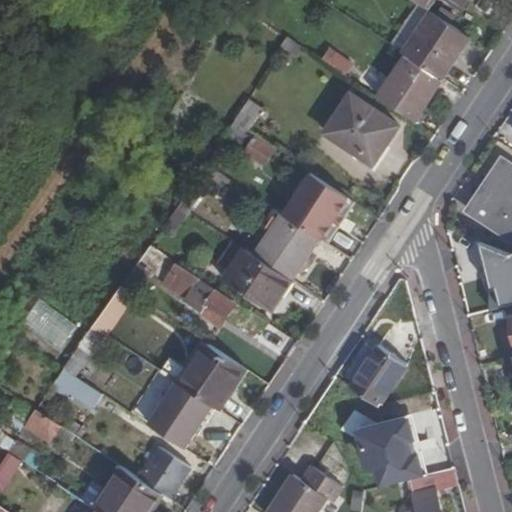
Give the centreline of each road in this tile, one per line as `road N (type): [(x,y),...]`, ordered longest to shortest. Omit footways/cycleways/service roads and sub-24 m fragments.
road 1 (residential): [(410,206),(212,511)]
road 2 (residential): [(489,511),(410,206)]
road 3 (track): [(0,256),(178,0)]
road 4 (residential): [(511,58),(410,206)]
